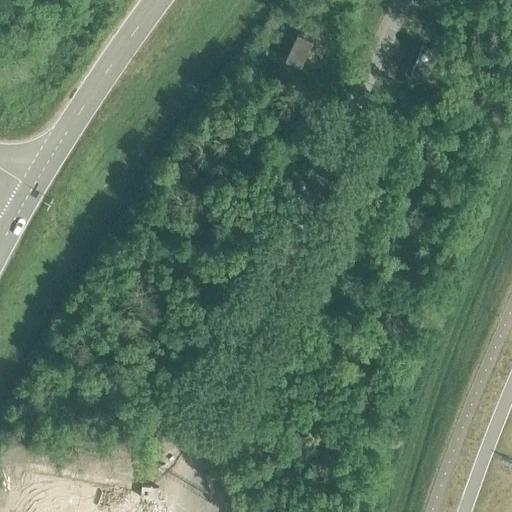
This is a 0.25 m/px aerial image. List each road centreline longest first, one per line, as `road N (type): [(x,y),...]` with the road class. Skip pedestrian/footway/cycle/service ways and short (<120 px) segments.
road 1 (unclassified): [(32,184),(155,0)]
road 2 (primary): [(511,385),(463,511)]
